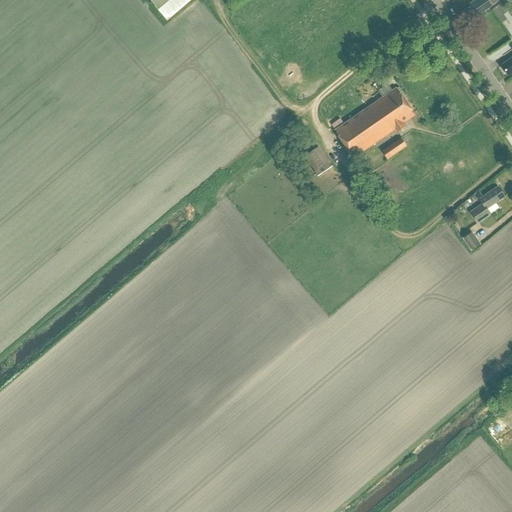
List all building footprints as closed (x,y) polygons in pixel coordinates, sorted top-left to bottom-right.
[(190,0),(149,0),(167,21),(190,0)] [(471,5),(464,9),(472,20),(492,6),(499,0),(474,0),(470,4),(471,5)] [(511,57),(501,65),(508,76),(511,72),(511,57)] [(335,130),(354,157),(395,129),(397,132),(406,126),(403,122),(414,114),(396,88),(335,130)] [(401,138),(382,151),(387,159),(406,146),(401,138)] [(331,167),(318,147),(304,157),(317,176),(331,167)] [(479,199),(482,204),(471,212),(478,222),(490,214),(487,208),(505,196),(498,186),(479,199)] [(473,231),(464,237),(473,250),(482,243),(473,231)]
